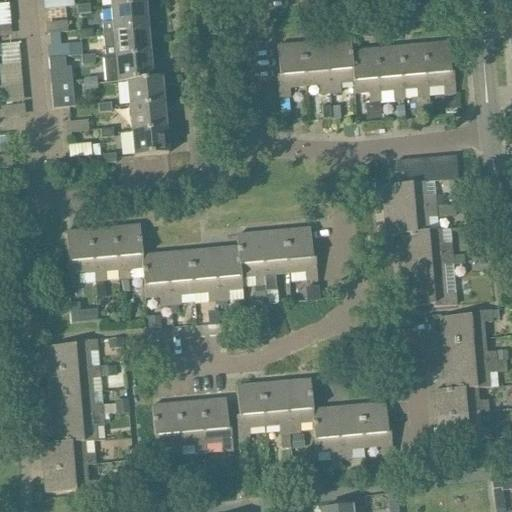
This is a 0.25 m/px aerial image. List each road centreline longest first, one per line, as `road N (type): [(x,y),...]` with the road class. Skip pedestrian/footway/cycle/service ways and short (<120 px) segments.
road 1 (residential): [(32,191),(19,387),(26,503)]
road 2 (residential): [(248,143),(191,189),(64,201),(32,191)]
road 3 (residential): [(158,371),(260,358),(356,310)]
road 4 (residential): [(32,191),(24,0)]
road 5 (residential): [(418,450),(411,358),(395,332),(356,310)]
road 6 (residential): [(356,310),(345,155)]
road 7 (residential): [(490,138),(345,155)]
road 8 (residential): [(248,143),(239,26),(229,0)]
